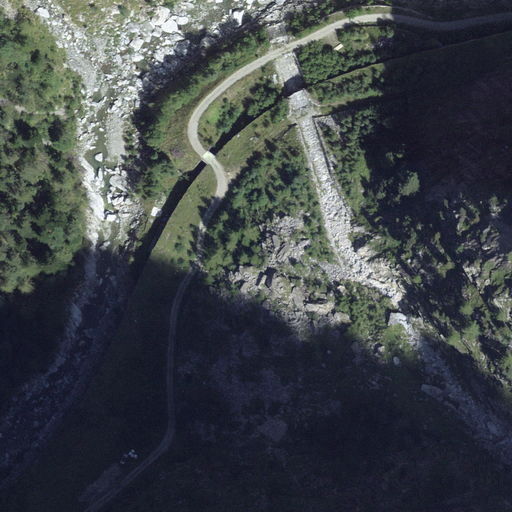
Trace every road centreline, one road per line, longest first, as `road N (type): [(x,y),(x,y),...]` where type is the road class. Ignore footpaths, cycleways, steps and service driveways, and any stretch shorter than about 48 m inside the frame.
road 1 (track): [(511,16),(443,26),(382,15),(327,26),(207,102),(192,121),(194,137),(224,183),(176,299),(170,434),(86,511)]
road 2 (primary): [(2,511),(37,490),(110,402),(186,218),(255,136),(282,115),(382,75),(511,44)]
